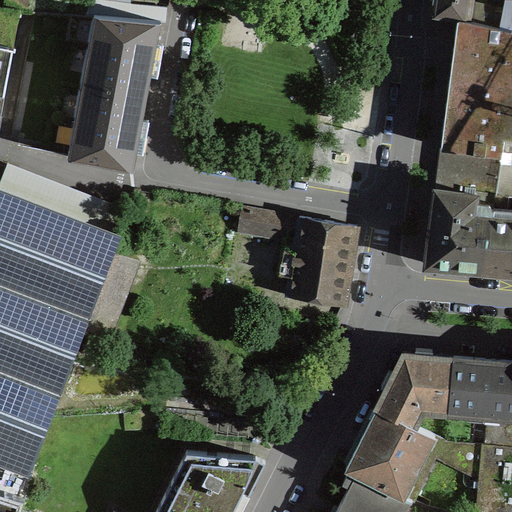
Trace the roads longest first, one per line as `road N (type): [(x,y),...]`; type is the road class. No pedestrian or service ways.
road 1 (residential): [(390,209),(154,167),(185,0)]
road 2 (residential): [(380,288),(271,511)]
road 3 (residential): [(390,209),(412,59),(412,0)]
road 4 (unknown): [(184,172),(137,184),(0,159)]
road 5 (residential): [(380,288),(511,299)]
